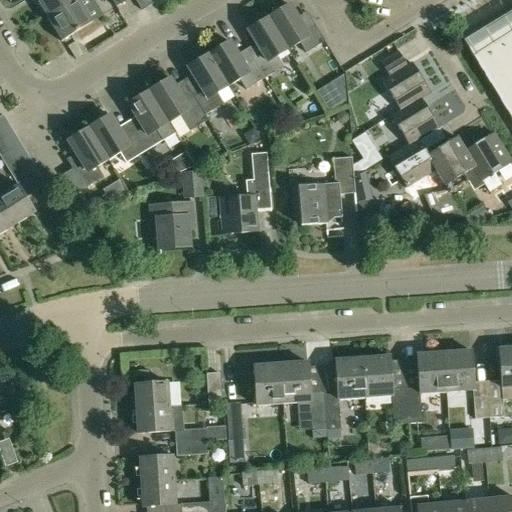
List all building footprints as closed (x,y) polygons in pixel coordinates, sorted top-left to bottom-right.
[(35,0),(48,20),(80,0),(79,0),(35,0)] [(93,22),(80,0),(48,20),(61,41),(93,22)] [(267,17),(287,49),(299,42),(305,52),(324,41),(311,19),(301,25),(288,4),(267,17)] [(103,26),(112,42),(136,28),(127,12),(103,26)] [(287,49),(267,17),(247,29),(260,50),(250,56),(264,78),(283,66),(276,55),(287,49)] [(511,20),(467,48),(511,121),(511,20)] [(264,78),(250,56),(242,62),(229,41),(207,54),(227,86),(239,78),(245,89),(264,78)] [(380,81),(398,110),(419,97),(428,92),(410,62),(404,65),(397,52),(379,63),(387,76),(380,81)] [(227,86),(207,54),(187,66),(200,87),(191,93),(207,120),(204,114),(223,103),(216,92),(227,86)] [(207,120),(191,93),(182,99),(169,78),(148,91),(167,122),(179,116),(188,131),(207,120)] [(340,106),(329,89),(319,96),(329,113),(340,106)] [(167,122),(148,91),(127,103),(140,124),(131,130),(144,151),(163,140),(156,129),(167,122)] [(389,115),(407,144),(407,145),(416,139),(437,127),(419,97),(398,110),(389,115)] [(144,151),(131,130),(122,136),(109,115),(88,128),(108,159),(119,152),(125,163),(144,151)] [(4,116),(0,118),(0,128),(9,123),(4,116)] [(9,123),(0,128),(0,140),(14,132),(9,123)] [(108,159),(88,128),(67,140),(80,161),(70,167),(83,189),(102,177),(96,166),(108,159)] [(501,185),(493,171),(510,161),(492,130),(463,148),(462,148),(474,168),(481,179),(484,185),(489,192),(501,185)] [(14,132),(0,140),(0,150),(19,140),(14,132)] [(484,185),(481,179),(474,168),(462,148),(463,148),(456,136),(425,154),(434,169),(448,193),(467,182),(473,192),(484,185)] [(425,154),(416,139),(407,145),(407,144),(387,156),(405,186),(434,169),(425,154)] [(19,140),(0,150),(0,155),(4,163),(25,150),(19,140)] [(25,151),(4,163),(11,174),(33,162),(25,151)] [(257,231),(256,211),(270,210),(268,178),(266,154),(251,155),(253,181),(245,182),(246,196),(219,198),(222,234),(257,231)] [(351,165),(351,156),(332,158),(334,183),(289,186),(292,217),(299,216),(300,225),(326,223),(326,218),(341,217),(339,194),(354,193),(353,180),(352,177),(351,165)] [(362,159),(351,165),(352,177),(368,168),(362,159)] [(33,162),(11,174),(19,185),(40,173),(33,162)] [(353,180),(354,193),(354,202),(371,199),(365,172),(353,180)] [(19,185),(26,197),(47,185),(40,173),(19,185)] [(184,199),(204,197),(200,173),(181,174),(184,199)] [(0,202),(15,225),(15,226),(36,213),(19,185),(0,196),(0,202)] [(0,234),(15,226),(0,202),(0,234)] [(158,250),(188,248),(186,221),(190,221),(191,220),(191,219),(190,203),(150,206),(152,231),(156,230),(158,250)] [(511,399),(511,393),(511,387),(511,347),(500,348),(502,381),(488,382),(490,418),(505,417),(503,400),(511,399)] [(470,350),(445,352),(447,392),(474,390),(476,419),(490,418),(488,382),(473,383),(470,350)] [(421,394),(447,392),(445,352),(418,354),(420,386),(406,387),(409,423),(423,422),(421,394)] [(391,355),(363,357),(366,398),(393,396),(395,424),(409,423),(406,387),(393,387),(391,355)] [(341,433),(341,428),(339,400),(366,398),(363,357),(337,359),(339,392),(325,393),(327,429),(328,429),(328,434),(341,433)] [(298,416),(312,415),(313,430),(312,430),(312,435),(319,434),(319,433),(321,432),(321,434),(326,433),(326,429),(327,429),(325,393),(311,394),(309,362),(281,364),(284,403),(297,402),(298,416)] [(258,405),(284,403),(281,364),(255,365),(258,405)] [(208,373),(210,404),(223,404),(220,372),(208,373)] [(135,384),(137,409),(170,407),(168,382),(135,384)] [(228,404),(230,440),(244,439),(241,403),(228,404)] [(183,431),(182,406),(170,407),(137,409),(138,434),(176,431),(177,443),(208,441),(207,429),(183,431)] [(450,450),(473,449),(471,430),(449,431),(450,450)] [(506,432),(498,432),(499,443),(507,443),(506,432)] [(418,437),(420,450),(447,447),(446,434),(418,437)] [(10,438),(0,441),(0,450),(6,467),(19,462),(10,438)] [(208,441),(177,443),(178,456),(209,454),(208,441)] [(484,448),(485,463),(503,461),(501,447),(484,448)] [(485,463),(484,448),(467,450),(469,465),(485,463)] [(438,457),(440,472),(456,470),(454,455),(438,457)] [(140,458),(142,483),(175,480),(173,456),(140,458)] [(421,474),(440,472),(438,457),(420,459),(421,474)] [(372,459),(374,474),(390,472),(389,458),(372,459)] [(374,474),(372,459),(354,461),(356,476),(374,474)] [(325,468),(326,483),(343,481),(341,467),(325,468)] [(308,484),(326,483),(325,468),(307,470),(308,484)] [(259,470),(260,485),(278,483),(276,469),(259,470)] [(260,485),(259,470),(242,472),(243,487),(260,485)] [(176,505),(175,480),(142,483),(143,507),(176,505)] [(428,504),(428,496),(410,498),(411,511),(443,511),(442,503),(428,504)] [(511,511),(511,496),(491,498),(492,511),(511,511)] [(492,511),(491,498),(467,501),(467,511),(492,511)] [(467,511),(467,501),(442,503),(443,511),(467,511)] [(181,504),(181,511),(212,511),(212,502),(181,504)]
